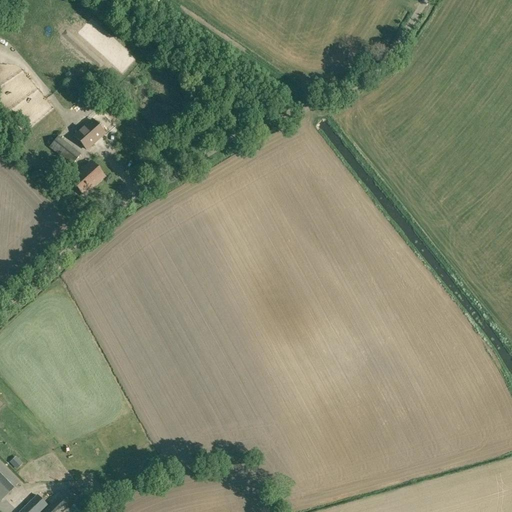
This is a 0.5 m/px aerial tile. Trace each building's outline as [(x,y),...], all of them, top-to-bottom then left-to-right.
[(86,150),(104,134),(92,120),(74,136),(86,150)] [(58,136),(50,147),(73,165),(81,154),(58,136)] [(104,177),(91,162),(70,180),(83,195),(104,177)] [(0,500),(0,501),(19,483),(0,463),(0,500)] [(64,511),(73,504),(63,493),(43,511),(64,511)] [(39,511),(47,505),(37,495),(19,511),(39,511)]
